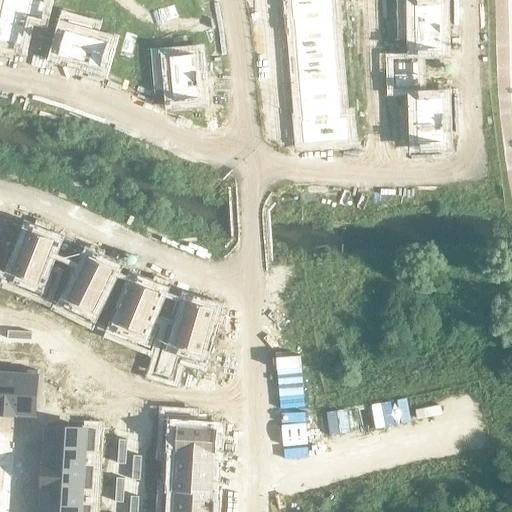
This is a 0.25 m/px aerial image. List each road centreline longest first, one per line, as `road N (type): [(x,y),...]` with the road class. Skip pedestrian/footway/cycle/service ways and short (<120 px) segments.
road 1 (residential): [(248,161),(334,173),(472,170),(467,0)]
road 2 (residential): [(251,279),(167,262),(0,191)]
road 3 (residential): [(0,77),(248,161)]
road 4 (residential): [(251,279),(259,511)]
road 5 (residential): [(226,0),(248,161)]
